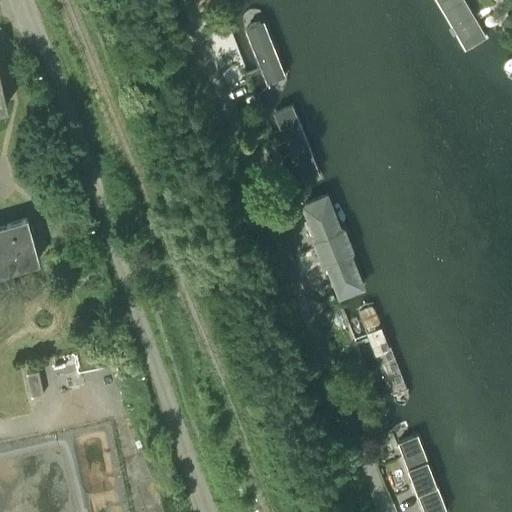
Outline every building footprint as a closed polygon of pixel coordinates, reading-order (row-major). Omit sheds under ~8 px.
[(467,0),(436,0),(466,50),(489,37),(477,17),(467,0)] [(259,5),(233,15),(262,85),(288,74),(259,5)] [(275,103),(306,184),(324,177),(293,96),(275,103)] [(301,200),(337,293),(367,282),(330,189),(314,195),(301,200)] [(0,269),(39,258),(27,217),(0,224),(0,269)] [(361,315),(394,396),(408,391),(376,309),(361,315)] [(40,368),(30,370),(35,392),(44,390),(40,368)] [(398,437),(424,511),(440,511),(449,509),(421,429),(398,437)]
